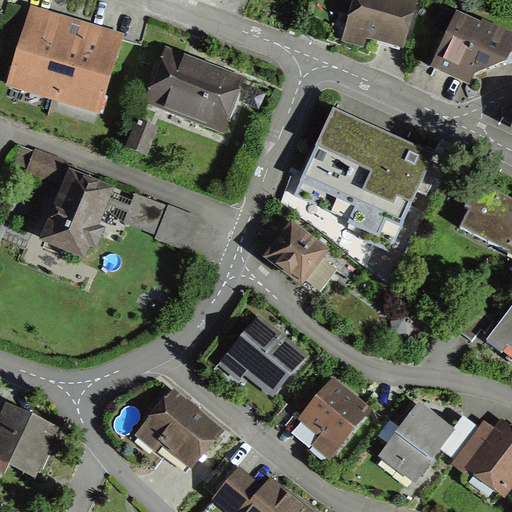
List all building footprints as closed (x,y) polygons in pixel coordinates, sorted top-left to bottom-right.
[(417,3),(408,0),(356,0),(343,42),(365,49),(369,39),(401,50),(417,3)] [(476,77),(508,65),(511,54),(511,37),(439,7),(429,30),(444,36),(429,72),(471,90),(476,77)] [(127,35),(30,8),(6,91),(103,118),(127,35)] [(244,81),(163,52),(144,103),(225,133),(244,81)] [(432,157),(334,114),(297,198),(331,213),(336,199),(359,209),(351,225),(365,231),(361,240),(389,253),(432,157)] [(157,128),(135,121),(126,147),(148,154),(157,128)] [(65,161),(36,150),(27,173),(57,184),(65,161)] [(114,191),(69,173),(40,245),(84,263),(90,251),(96,254),(105,231),(100,229),(114,191)] [(511,200),(480,184),(467,209),(471,211),(461,229),(510,254),(509,256),(511,257),(511,200)] [(200,220),(169,208),(157,239),(188,251),(200,220)] [(331,252),(293,224),(265,261),(304,291),(308,285),(321,295),(338,272),(324,261),(331,252)] [(469,305),(453,326),(473,341),(481,330),(486,334),(494,323),(469,305)] [(511,311),(488,343),(502,354),(507,347),(511,350),(511,311)] [(308,358),(257,317),(217,365),(240,384),(245,377),(273,400),(308,358)] [(371,410),(332,380),(300,421),(320,437),(313,446),(331,460),(371,410)] [(223,434),(174,393),(137,437),(159,455),(164,449),(191,471),(223,434)] [(453,431),(419,405),(378,459),(416,487),(443,451),(455,433),(453,431)] [(61,433),(5,407),(0,417),(0,466),(38,484),(61,433)] [(463,417),(453,431),(455,433),(443,451),(456,460),(479,428),(463,417)] [(484,421),(479,428),(456,460),(451,467),(466,477),(468,474),(504,501),(511,490),(511,430),(502,423),(497,431),(484,421)] [(262,489),(237,469),(212,500),(226,511),(310,511),(269,480),(262,489)]
